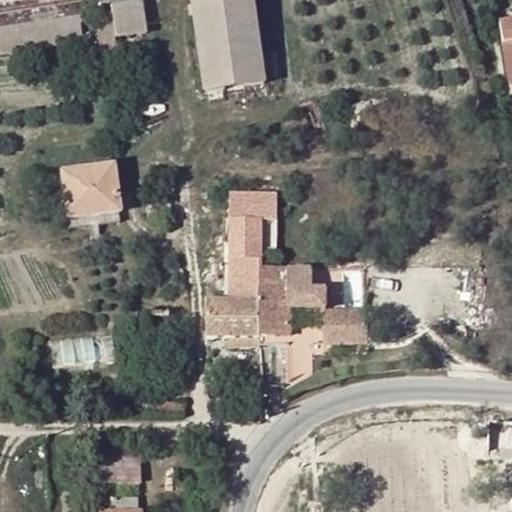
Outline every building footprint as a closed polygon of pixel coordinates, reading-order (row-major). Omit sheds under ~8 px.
[(189,0),(203,94),(266,85),(253,0),(189,0)] [(109,6),(110,12),(114,39),(146,33),(140,1),(109,6)] [(99,52),(116,50),(114,39),(110,12),(0,28),(0,54),(83,42),(97,41),(98,49),(99,52)] [(511,23),(497,25),(508,88),(511,87),(511,23)] [(59,174),(66,220),(117,214),(111,167),(59,174)] [(117,214),(66,220),(67,230),(89,227),(97,227),(118,224),(117,214)] [(261,222),(231,221),(230,263),(260,261),(261,222)] [(230,304),(260,304),(260,274),(260,261),(230,263),(230,304)] [(291,339),(291,312),(323,311),(325,311),(325,291),(311,291),(310,273),(310,271),(287,272),(287,274),(260,274),(260,304),(259,340),(291,339)] [(207,304),(206,341),(229,340),(229,350),(260,351),(259,340),(260,304),(230,304),(207,304)] [(325,311),(323,311),(323,330),(366,328),(365,310),(325,311)] [(144,317),(145,342),(172,342),(172,316),(144,317)] [(366,328),(323,330),(324,347),(328,347),(366,346),(366,328)] [(188,341),(172,342),(173,356),(177,356),(177,358),(189,358),(188,341)] [(145,342),(145,350),(162,350),(163,356),(173,356),(172,342),(145,342)] [(312,347),(291,348),(292,382),(304,377),(307,381),(313,380),(312,347)] [(184,417),(183,405),(147,405),(147,419),(184,417)] [(87,448),(87,458),(99,457),(138,458),(139,449),(87,448)] [(140,458),(138,458),(99,457),(101,483),(141,483),(140,458)] [(136,511),(136,500),(110,500),(110,511),(136,511)]
